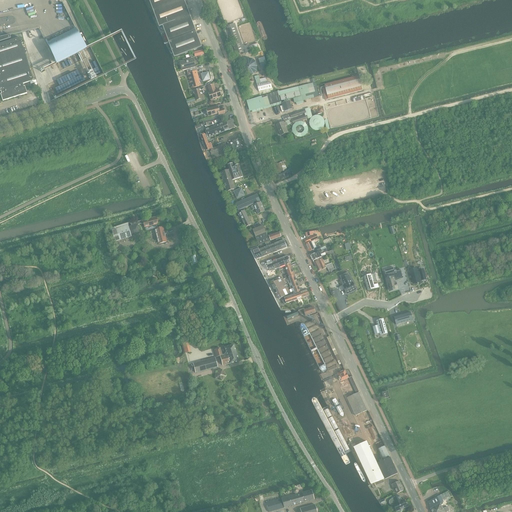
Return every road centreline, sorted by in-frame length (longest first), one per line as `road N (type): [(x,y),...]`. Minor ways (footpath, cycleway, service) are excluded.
road 1 (unclassified): [(341,511),(276,401),(133,98),(121,90)]
road 2 (tertiary): [(296,248),(197,0)]
road 3 (tertiary): [(408,484),(330,320)]
road 4 (track): [(296,177),(331,136),(409,115)]
road 5 (tertiary): [(0,129),(121,90)]
